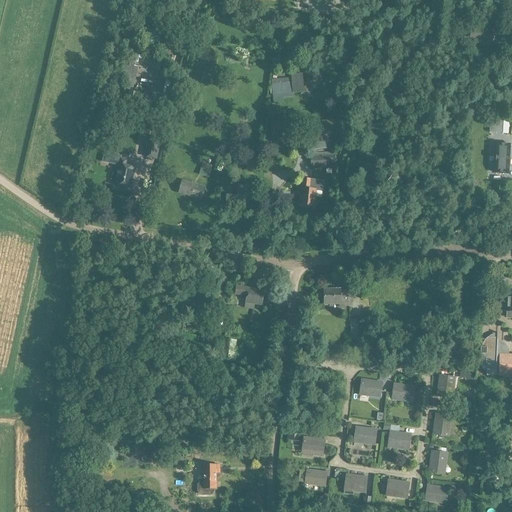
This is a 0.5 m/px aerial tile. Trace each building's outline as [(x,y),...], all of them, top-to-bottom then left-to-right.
[(492,42),(494,31),(471,27),(469,39),(492,42)] [(158,51),(162,32),(147,29),(142,48),(158,51)] [(121,63),(118,80),(135,83),(138,67),(121,63)] [(293,94),(304,93),(303,74),(291,75),(291,78),(293,94)] [(293,94),(291,78),(272,80),(273,104),(281,103),(281,99),(293,98),(293,94)] [(127,104),(136,106),(151,109),(154,94),(139,91),(138,93),(130,91),(127,104)] [(491,118),(503,119),(503,108),(492,107),(491,118)] [(340,119),(309,123),(312,144),(343,141),(340,119)] [(273,122),(273,142),(284,143),(285,122),(273,122)] [(158,125),(153,129),(160,135),(164,130),(158,125)] [(160,139),(149,137),(145,158),(156,160),(160,139)] [(511,145),(496,144),(494,174),(509,175),(511,145)] [(335,156),(311,157),(311,168),(336,166),(335,156)] [(121,159),(116,184),(131,188),(135,169),(126,167),(128,160),(121,159)] [(201,167),(198,175),(209,179),(213,166),(204,163),(203,167),(201,167)] [(324,181),(304,178),(303,185),(301,205),(315,207),(317,191),(323,192),(324,181)] [(182,182),(179,194),(202,200),(205,189),(182,182)] [(238,186),(237,205),(248,206),(249,186),(238,186)] [(242,287),(241,296),(247,297),(246,303),(262,306),(264,291),(242,287)] [(340,290),(324,290),(324,305),(340,304),(340,298),(349,298),(349,291),(340,291),(340,290)] [(185,296),(184,307),(214,312),(216,301),(185,296)] [(360,321),(351,321),(351,346),(361,346),(360,321)] [(497,376),(498,346),(498,333),(498,339),(489,338),(488,338),(486,341),(484,344),(482,348),(481,348),(481,354),(482,354),(482,358),(481,358),(480,365),(482,365),(482,368),(483,371),(485,372),(488,373),(488,376),(497,377),(497,376)] [(178,334),(176,344),(197,347),(198,337),(178,334)] [(227,354),(239,354),(239,337),(227,337),(227,354)] [(498,346),(497,376),(500,376),(511,376),(511,355),(509,356),(509,354),(509,352),(508,349),(507,346),(498,346)] [(440,377),(437,397),(452,399),(455,379),(440,377)] [(362,380),(360,395),(380,398),(382,383),(362,380)] [(394,385),(392,400),(412,403),(414,388),(394,385)] [(436,415),(433,434),(448,437),(451,417),(436,415)] [(356,428),(354,442),(374,445),(376,431),(356,428)] [(390,433),(388,448),(408,450),(410,436),(390,433)] [(303,438),(301,452),(322,455),(324,440),(303,438)] [(432,453),(429,472),(444,474),(447,455),(432,453)] [(204,466),(204,483),(199,483),(198,485),(198,492),(200,496),(208,496),(212,495),(214,492),(214,490),(216,490),(216,474),(220,474),(220,466),(204,466)] [(308,470),(306,484),(325,486),(327,473),(308,470)] [(347,475),(345,490),(365,493),(367,478),(347,475)] [(389,481),(387,496),(407,499),(409,484),(389,481)] [(427,486),(425,501),(446,504),(448,489),(427,486)]
